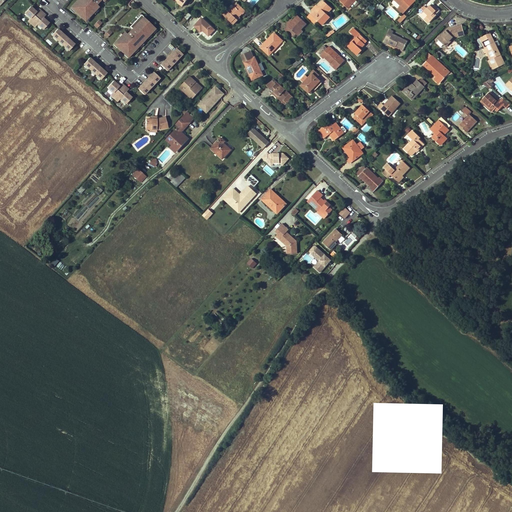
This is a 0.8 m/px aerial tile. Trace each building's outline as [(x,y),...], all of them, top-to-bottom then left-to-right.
[(107,0),(77,0),(70,7),(86,22),(107,0)] [(339,0),(348,8),(355,0),(339,0)] [(411,0),(394,0),(400,6),(397,9),(402,14),(414,2),(411,0)] [(317,7),(313,11),(310,14),(318,21),(322,25),(330,17),(327,14),(332,9),(323,1),(317,7)] [(229,12),(227,10),(223,15),(233,24),(237,20),(236,19),(238,17),(242,13),(243,14),(246,11),(238,3),(231,10),(229,12)] [(435,15),(439,11),(433,6),(431,7),(430,6),(427,9),(424,6),(419,12),(421,14),(423,12),(428,16),(424,19),(424,20),(428,23),(435,15)] [(25,14),(44,30),(50,23),(31,7),(25,14)] [(158,29),(142,14),(111,46),(127,60),(158,29)] [(310,14),(307,17),(314,25),(318,21),(310,14)] [(398,21),(401,23),(406,17),(404,15),(398,21)] [(298,16),(292,21),(288,26),(284,30),(292,38),(296,34),(298,36),(303,31),(300,29),(306,24),(298,16)] [(203,30),(209,36),(214,30),(202,18),(195,26),(201,32),(203,30)] [(99,19),(93,25),(97,29),(103,23),(99,19)] [(444,46),(453,37),(456,36),(456,37),(465,35),(462,25),(450,29),(450,30),(446,31),(438,39),(439,41),(436,43),(441,47),(443,45),(444,46)] [(51,35),(70,51),(76,45),(57,29),(51,35)] [(109,29),(104,35),(108,38),(113,32),(109,29)] [(357,55),(361,51),(359,49),(364,44),(363,44),(366,41),(353,29),(350,32),(356,37),(348,46),(357,55)] [(397,45),(404,49),(407,42),(392,34),(393,32),(389,30),(384,42),(395,48),(396,46),(397,45)] [(260,48),(268,55),(282,41),(274,33),(260,48)] [(491,59),(490,60),(488,61),(492,70),(505,64),(490,33),(479,38),(482,43),(488,39),(491,45),(487,47),(489,51),(488,52),(491,59)] [(453,37),(444,46),(445,47),(454,39),(453,37)] [(332,62),(338,68),(344,61),(329,47),(320,56),(323,60),(325,58),(330,63),(332,62)] [(168,70),(183,54),(177,49),(161,64),(168,70)] [(437,76),(436,77),(434,79),(439,84),(450,73),(432,56),(428,61),(423,66),(427,70),(429,68),(437,76)] [(244,62),(252,80),(263,76),(261,72),(264,70),(261,64),(258,65),(255,57),(244,62)] [(84,65),(102,81),(108,74),(89,58),(84,65)] [(429,68),(427,70),(436,77),(437,76),(429,68)] [(311,73),(312,74),(316,78),(319,75),(314,70),(311,73)] [(146,94),(160,79),(154,73),(139,88),(146,94)] [(311,87),(312,88),(319,81),(316,78),(312,74),(308,78),(304,82),(301,85),(307,91),(311,87)] [(193,85),(196,83),(190,77),(182,85),(185,88),(182,90),(192,99),(200,91),(193,85)] [(419,82),(424,87),(427,84),(421,79),(419,82)] [(108,88),(126,104),(132,97),(114,81),(108,88)] [(276,85),(272,81),(266,86),(271,90),(276,85)] [(424,87),(419,82),(418,81),(414,85),(411,83),(403,92),(412,100),(424,87)] [(200,91),(202,89),(196,83),(193,85),(200,91)] [(275,92),(287,104),(293,97),(278,83),(276,85),(271,90),(274,93),(275,92)] [(207,114),(225,94),(216,85),(197,105),(207,114)] [(279,98),(285,105),(287,104),(275,92),(274,93),(273,94),(278,99),(279,98)] [(507,109),(510,105),(503,98),(500,102),(489,92),(481,102),(492,112),(495,109),(497,112),(499,109),(500,110),(503,106),(507,109)] [(386,103),(384,106),(392,113),(400,103),(393,96),(390,99),(391,101),(388,104),(387,102),(386,103)] [(359,122),(369,111),(368,110),(364,106),(362,105),(355,113),(357,115),(355,118),(359,122)] [(471,113),(465,107),(462,110),(465,113),(468,116),(465,119),(459,126),(467,133),(477,122),(469,115),(471,113)] [(369,111),(359,122),(362,125),(372,114),(369,111)] [(149,129),(156,130),(158,130),(167,127),(165,117),(156,119),(150,119),(145,119),(145,129),(149,129)] [(189,124),(182,117),(175,125),(178,127),(179,128),(183,123),(186,127),(189,124)] [(345,117),(340,122),(349,130),(353,126),(345,117)] [(439,121),(448,130),(451,127),(441,118),(439,121)] [(443,135),(448,130),(439,121),(430,130),(435,134),(432,138),(440,145),(447,138),(443,135)] [(335,123),(332,125),(330,122),(319,131),(324,138),(329,134),(334,140),(343,133),(335,123)] [(176,129),(180,133),(186,127),(183,123),(179,128),(178,127),(176,129)] [(264,148),(269,141),(252,128),(246,135),(264,148)] [(171,145),(177,151),(183,144),(182,143),(183,142),(184,143),(187,139),(180,133),(176,129),(166,140),(171,145)] [(420,147),(421,148),(424,144),(419,139),(420,138),(413,131),(408,135),(413,140),(404,149),(411,156),(415,152),(420,147)] [(225,142),(220,138),(211,148),(222,159),(231,150),(223,143),(225,142)] [(348,151),(346,152),(350,158),(347,160),(350,163),(362,154),(353,141),(345,147),(348,151)] [(269,160),(265,160),(264,161),(261,158),(257,164),(263,169),(265,168),(266,167),(268,169),(274,169),(277,171),(283,164),(278,159),(273,160),(272,160),(270,161),(269,160)] [(386,170),(382,174),(387,178),(391,174),(396,180),(401,175),(402,174),(403,175),(409,168),(402,162),(394,170),(387,163),(383,167),(386,170)] [(359,172),(361,174),(359,176),(370,188),(374,192),(383,182),(379,178),(378,179),(367,168),(366,169),(364,167),(359,172)] [(141,182),(146,177),(140,171),(135,177),(141,182)] [(185,178),(179,172),(175,177),(181,183),(185,178)] [(178,187),(182,191),(187,186),(184,182),(178,187)] [(242,210),(256,194),(248,186),(240,195),(238,194),(237,195),(236,193),(236,192),(233,189),(228,195),(231,198),(228,201),(234,207),(236,204),(242,210)] [(275,198),(277,196),(270,190),(262,200),(277,214),(284,206),(275,198)] [(328,209),(329,207),(331,206),(326,202),(325,203),(324,202),(320,199),(323,196),(317,191),(308,201),(319,212),(321,210),(324,212),(323,213),(327,216),(331,212),(328,209)] [(275,198),(284,206),(286,204),(277,196),(275,198)] [(350,212),(344,207),(339,214),(344,218),(350,212)] [(207,220),(213,213),(208,208),(202,215),(207,220)] [(287,246),(286,254),(297,253),(296,241),(286,232),(288,230),(282,224),(275,231),(278,234),(281,237),(279,239),(287,246)] [(336,229),(323,243),(331,250),(337,244),(335,243),(342,235),(336,229)] [(341,242),(347,249),(359,239),(353,232),(341,242)] [(319,275),(331,260),(314,245),(307,254),(305,253),(302,256),(318,270),(316,272),(319,275)]
